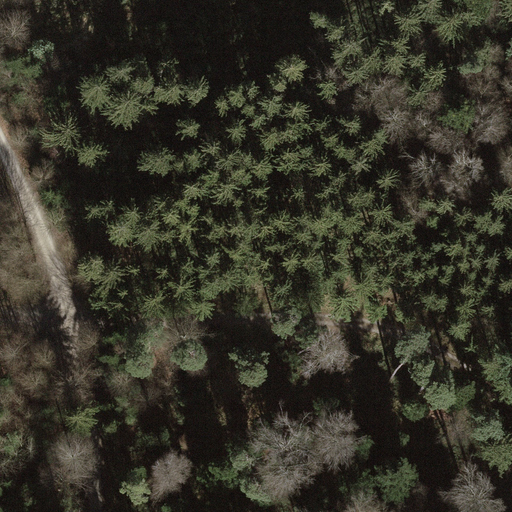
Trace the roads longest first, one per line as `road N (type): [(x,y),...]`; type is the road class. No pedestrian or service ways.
road 1 (track): [(511,457),(386,361),(321,331),(0,316)]
road 2 (track): [(96,511),(85,383),(61,274),(0,140)]
